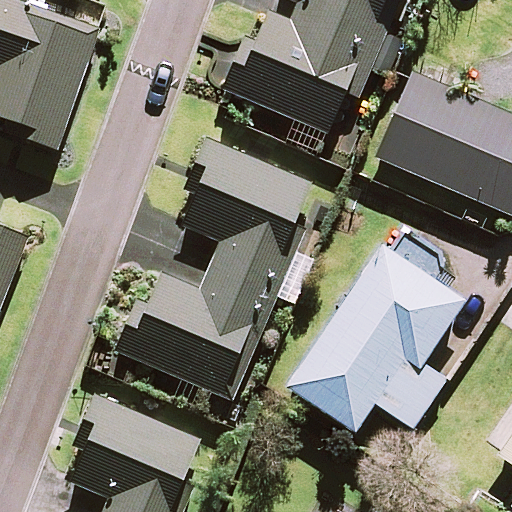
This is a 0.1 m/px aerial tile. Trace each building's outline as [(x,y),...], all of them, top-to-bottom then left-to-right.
[(98,32),(5,0),(0,0),(0,115),(28,125),(24,137),(57,148),(98,32)] [(271,0),(255,39),(245,35),(222,88),(238,95),(326,132),(344,89),(359,95),(369,73),(389,81),(406,42),(385,33),(399,0),(271,0)] [(511,117),(411,75),(377,158),(511,214),(511,117)] [(320,185),(212,142),(179,225),(220,241),(200,291),(154,273),(122,354),(234,399),(320,185)] [(0,302),(24,240),(0,230),(0,302)] [(463,301),(383,247),(289,386),(355,430),(374,401),(412,427),(444,380),(420,364),(463,301)] [(68,452),(80,457),(70,483),(109,498),(103,511),(179,511),(208,442),(106,401),(91,395),(68,452)] [(511,427),(495,451),(511,462),(511,427)]
